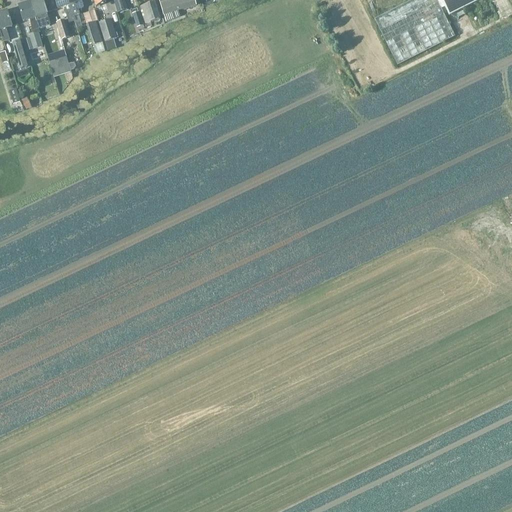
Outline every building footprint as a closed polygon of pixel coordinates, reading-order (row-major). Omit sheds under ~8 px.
[(40,0),(30,3),(38,30),(49,27),(50,25),(42,0),(40,0)] [(75,22),(73,17),(67,0),(54,0),(58,10),(64,8),(69,23),(75,22)] [(67,0),(73,17),(79,15),(77,11),(83,9),(83,7),(81,0),(67,0)] [(120,0),(113,0),(117,13),(127,10),(124,1),(121,2),(120,0)] [(193,0),(158,0),(166,23),(181,18),(179,12),(196,7),(193,0)] [(398,66),(455,37),(436,0),(413,0),(374,20),(398,66)] [(440,0),(449,16),(479,0),(440,0)] [(37,30),(38,30),(30,3),(18,7),(23,22),(29,21),(34,35),(29,36),(29,39),(23,41),(26,52),(42,48),(37,30)] [(144,25),(160,20),(154,3),(139,7),(144,25)] [(0,14),(0,30),(3,42),(9,40),(6,29),(12,27),(7,12),(0,14)] [(95,12),(91,14),(83,16),(86,25),(98,21),(95,12)] [(105,42),(117,38),(111,19),(99,23),(105,42)] [(63,40),(69,38),(65,22),(58,24),(63,40)] [(92,47),(94,46),(102,44),(96,23),(85,26),(92,47)] [(15,43),(12,44),(20,70),(30,67),(26,54),(22,41),(15,43)] [(71,73),(69,67),(66,58),(49,63),(52,73),(54,78),(60,76),(71,73)] [(13,105),(20,103),(16,90),(9,92),(13,105)]
